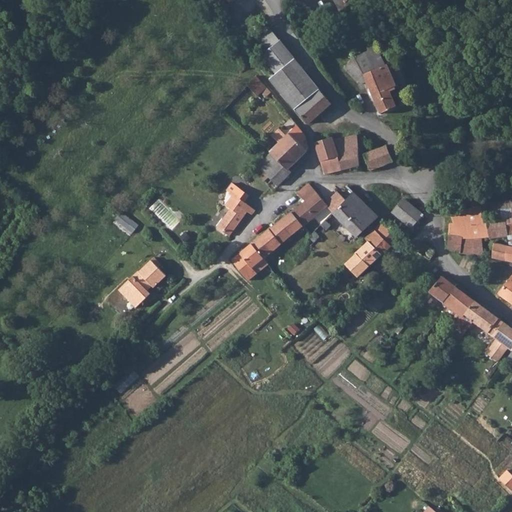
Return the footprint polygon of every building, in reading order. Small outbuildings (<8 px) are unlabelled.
[(298,110),(310,123),(321,112),(333,102),(272,28),(260,38),(269,49),(262,55),(278,73),(271,78),(298,110)] [(366,52),(368,52),(380,47),(378,40),(366,44),(367,45),(363,47),(366,52)] [(368,52),(376,69),(384,66),(382,63),(386,61),(380,47),(368,52)] [(365,74),(376,69),(368,52),(366,52),(356,56),(365,74)] [(384,66),(376,69),(365,74),(356,56),(346,67),(360,84),(366,80),(376,102),(392,95),(390,90),(386,80),(394,77),(389,66),(387,64),(386,61),(382,63),(384,66)] [(272,92),(267,86),(263,81),(257,74),(247,85),(255,93),(259,89),(261,92),(262,93),(266,97),(272,92)] [(386,80),(390,90),(398,87),(394,77),(386,80)] [(397,105),(392,95),(376,102),(380,112),(397,105)] [(308,135),(298,123),(269,151),(271,153),(288,169),(289,168),(307,150),(306,150),(309,147),(308,135)] [(339,152),(343,169),(361,164),(359,148),(359,134),(335,139),(339,152)] [(325,173),(343,169),(339,152),(335,139),(334,136),(324,138),(315,141),(325,173)] [(395,160),(388,145),(364,154),(368,163),(371,170),(395,160)] [(271,153),(258,166),(265,172),(261,176),(266,181),(270,176),(273,180),(278,185),(292,171),(289,168),(288,169),(271,153)] [(235,192),(250,204),(255,198),(234,182),(219,199),(226,204),(235,192)] [(306,200),(293,210),(304,224),(327,205),(328,204),(320,195),(312,185),(309,182),(297,192),(306,200)] [(333,199),(340,191),(331,183),(320,195),(328,204),(327,205),(332,211),(339,205),(333,199)] [(354,190),(347,197),(340,191),(333,199),(339,205),(332,211),(357,236),(380,215),(354,190)] [(256,209),(250,204),(235,192),(226,204),(231,207),(244,217),(249,210),(253,213),(256,209)] [(424,214),(404,197),(392,212),(412,228),(424,214)] [(511,199),(500,201),(503,219),(508,218),(510,235),(511,234),(511,199)] [(488,222),(503,219),(500,201),(482,204),(485,223),(488,222)] [(484,237),(490,236),(488,222),(485,223),(482,204),(452,213),(455,223),(473,223),(475,237),(476,237),(484,235),(484,237)] [(217,226),(230,236),(244,217),(231,207),(217,226)] [(293,210),(281,219),(293,233),(304,224),(293,210)] [(118,212),(112,222),(132,233),(137,223),(118,212)] [(508,218),(503,219),(488,222),(490,236),(491,238),(495,236),(503,235),(510,235),(508,218)] [(282,242),(293,233),(281,219),(270,227),(282,242)] [(326,229),(331,224),(325,219),(320,224),(326,229)] [(384,220),(375,229),(392,246),(401,237),(384,220)] [(473,223),(455,223),(451,223),(450,234),(474,236),(475,237),(473,223)] [(270,227),(252,242),(264,257),(282,242),(270,227)] [(346,263),(359,277),(373,264),(388,251),(392,246),(375,229),(367,238),(369,240),(356,252),(357,253),(346,263)] [(309,236),(314,241),(319,236),(314,231),(312,234),(309,236)] [(461,249),(462,252),(476,254),(474,236),(450,234),(448,247),(461,249)] [(475,237),(474,236),(476,254),(486,255),(484,237),(484,235),(476,237),(475,237)] [(252,266),(264,257),(252,242),(232,259),(249,279),(257,273),(252,266)] [(509,245),(495,242),(493,257),(507,260),(509,245)] [(223,247),(218,243),(214,248),(219,252),(223,247)] [(436,249),(424,243),(418,252),(431,259),(436,249)] [(264,257),(252,266),(257,273),(268,263),(264,257)] [(157,261),(154,264),(161,270),(164,268),(157,261)] [(123,294),(135,306),(141,299),(147,305),(155,297),(150,292),(154,287),(158,291),(170,278),(161,270),(154,264),(142,276),(142,275),(123,294)] [(511,275),(499,294),(511,303),(511,275)] [(431,289),(445,299),(456,285),(444,276),(433,288),(431,289)] [(459,322),(450,334),(459,341),(461,339),(464,334),(474,321),(474,320),(465,314),(476,300),(456,285),(445,299),(442,304),(447,308),(444,311),(459,322)] [(141,311),(147,305),(141,299),(135,306),(141,311)] [(474,320),(474,321),(479,325),(489,332),(500,318),(476,300),(465,314),(474,320)] [(464,334),(469,337),(473,333),(479,325),(474,321),(464,334)] [(500,340),(504,342),(509,337),(511,333),(511,325),(504,321),(493,335),(500,340)] [(511,341),(511,339),(509,337),(504,342),(500,340),(494,349),(501,355),(511,341)] [(511,351),(511,341),(501,355),(505,358),(506,359),(511,351)] [(511,479),(505,474),(499,480),(511,491),(511,479)]
